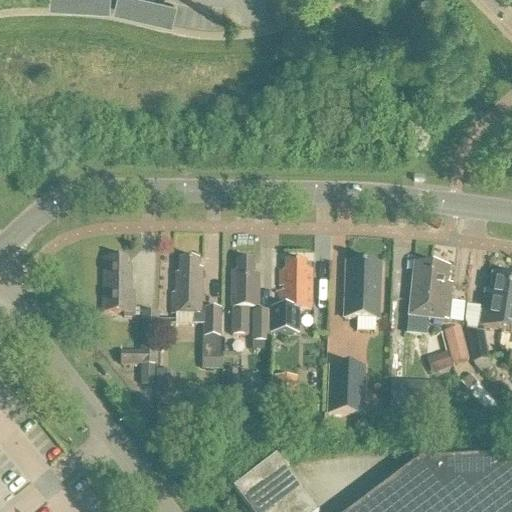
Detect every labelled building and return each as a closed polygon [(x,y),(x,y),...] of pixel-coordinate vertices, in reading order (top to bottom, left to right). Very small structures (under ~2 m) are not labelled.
[(178,20),(181,0),(120,0),(118,8),(178,20)] [(132,318),(133,298),(131,298),(131,271),(127,271),(127,265),(102,265),(101,317),(132,318)] [(220,341),(218,341),(218,316),(201,315),(202,274),(197,274),(197,266),(178,266),(178,278),(174,278),(173,298),(169,298),(169,319),(193,319),(193,330),(204,330),(204,340),(201,340),(201,364),(220,365),(220,341)] [(230,277),(229,313),(231,313),(230,340),(248,340),(249,313),(259,313),(259,297),(259,279),(254,279),(254,267),(235,267),(235,277),(230,277)] [(270,315),(269,340),(292,340),(292,333),(299,333),(299,315),(311,316),(311,276),(304,276),(305,268),(285,267),(285,277),(279,276),(278,315),(270,315)] [(356,325),(374,325),(377,326),(380,270),(346,269),(343,324),(356,325)] [(407,322),(425,324),(430,272),(415,270),(407,322)] [(430,272),(425,324),(446,327),(450,290),(446,290),(448,274),(430,272)] [(478,332),(501,336),(510,284),(491,281),(489,297),(484,296),(478,332)] [(511,284),(510,284),(501,336),(511,337),(511,284)] [(251,317),(251,347),(252,347),(252,355),(267,355),(267,347),(268,347),(268,316),(251,317)] [(120,357),(120,370),(140,370),(140,389),(154,390),(154,370),(156,370),(157,355),(157,350),(158,318),(141,318),(140,358),(120,357)] [(460,332),(444,336),(452,369),(468,365),(460,332)] [(472,368),(488,365),(483,338),(467,340),(472,368)] [(451,371),(447,361),(446,358),(438,360),(430,363),(433,373),(435,378),(451,373),(451,372),(451,371)] [(363,374),(329,373),(327,420),(362,421),(363,374)] [(156,375),(157,396),(170,396),(170,375),(156,375)] [(237,376),(225,376),(225,393),(237,392),(237,376)] [(461,387),(468,395),(477,388),(470,380),(461,387)] [(274,381),(272,419),(295,420),(297,382),(274,381)] [(389,404),(389,418),(437,420),(438,397),(406,396),(406,404),(389,404)] [(261,424),(260,403),(235,404),(236,425),(261,424)] [(232,497),(243,511),(310,511),(275,465),(232,497)] [(511,511),(511,465),(419,469),(361,511),(511,511)]
